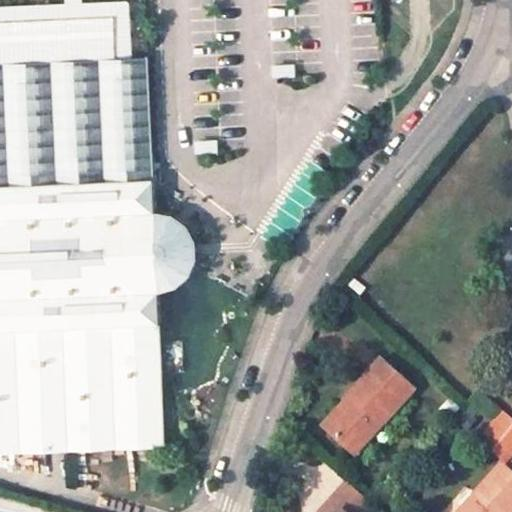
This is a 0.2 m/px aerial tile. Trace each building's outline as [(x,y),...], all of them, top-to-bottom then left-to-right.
[(0,62),(132,57),(130,0),(83,2),(65,3),(0,5),(0,62)] [(0,450),(161,446),(156,291),(155,209),(153,179),(149,58),(132,57),(0,62),(0,450)] [(199,253),(199,243),(197,234),(193,227),(188,221),(176,214),(170,212),(155,209),(156,291),(162,290),(169,289),(176,287),(188,279),(195,269),(197,262),(199,253)] [(361,298),(365,293),(354,283),(350,287),(361,298)] [(382,361),(351,395),(360,404),(332,433),(354,453),(413,388),(382,361)] [(323,425),(332,433),(360,404),(351,395),(323,425)] [(511,421),(501,411),(481,433),(507,457),(511,450),(511,421)] [(511,511),(511,472),(505,466),(462,511),(511,511)] [(320,511),(335,511),(339,508),(343,511),(368,511),(374,505),(348,481),(320,511)]
